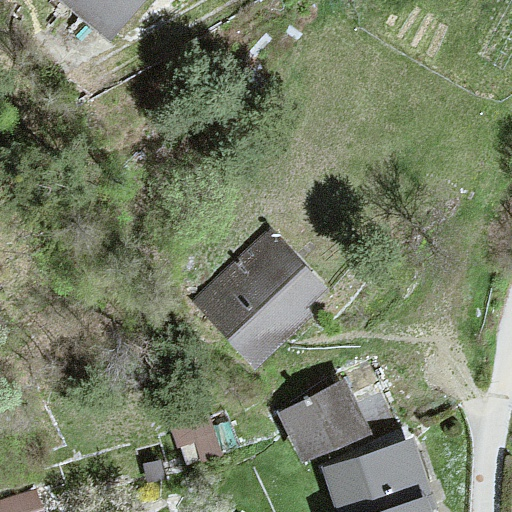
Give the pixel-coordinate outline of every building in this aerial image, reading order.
[(72,0),(124,41),(157,0),(72,0)] [(337,301),(266,231),(190,308),(261,377),(337,301)] [(340,374),(274,408),(299,459),(366,426),(340,374)] [(315,465),(330,511),(437,511),(411,433),(387,438),(315,465)] [(48,511),(43,490),(0,499),(0,511),(48,511)]
